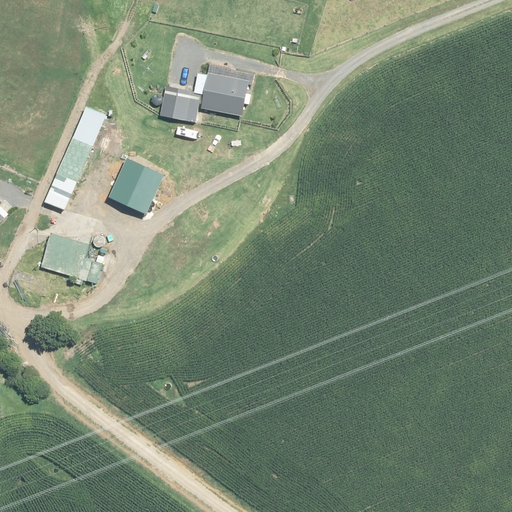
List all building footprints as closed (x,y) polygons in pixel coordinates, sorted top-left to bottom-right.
[(164,89),(159,116),(196,122),(198,111),(240,118),(246,82),(196,73),(193,93),(164,89)] [(161,95),(152,94),(150,106),(160,107),(161,95)] [(102,98),(98,106),(114,114),(118,106),(102,98)] [(112,115),(92,107),(51,203),(71,211),(112,115)] [(156,199),(146,194),(127,186),(115,212),(134,220),(142,202),(152,206),(156,199)] [(0,226),(15,212),(0,196),(0,226)] [(91,258),(95,246),(57,234),(46,267),(68,274),(66,280),(71,282),(73,276),(78,278),(76,282),(85,285),(93,259),(91,258)] [(111,238),(100,235),(97,246),(108,249),(111,238)] [(108,264),(99,261),(94,281),(102,283),(108,264)]
